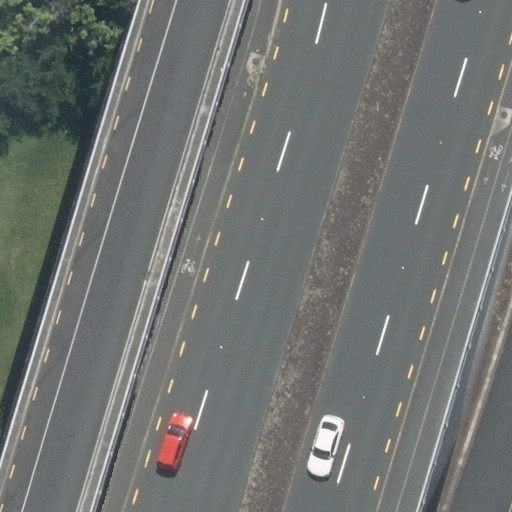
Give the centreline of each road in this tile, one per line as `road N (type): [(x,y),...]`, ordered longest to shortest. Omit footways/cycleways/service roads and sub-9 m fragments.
road 1 (primary): [(62,511),(216,0)]
road 2 (primary): [(489,0),(337,511)]
road 3 (primary): [(192,511),(344,0)]
road 4 (primary): [(511,388),(468,511)]
